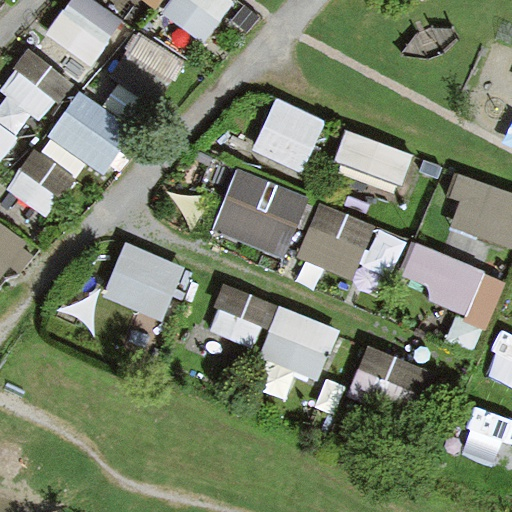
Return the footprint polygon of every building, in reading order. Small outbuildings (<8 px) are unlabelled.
[(75,0),(52,31),(96,65),(129,21),(100,0),(75,0)] [(227,0),(242,13),(253,0),(227,0)] [(142,30),(117,75),(167,101),(191,56),(142,30)] [(5,94),(55,119),(78,74),(28,49),(5,94)] [(53,132),(104,170),(137,126),(86,89),(53,132)] [(305,171),(328,123),(280,101),(258,148),(305,171)] [(340,163),(409,188),(422,152),(353,127),(340,163)] [(42,149),(15,186),(54,214),(81,178),(42,149)] [(220,227),(291,258),(317,197),(246,166),(220,227)] [(511,190),(470,173),(451,220),(511,244),(511,190)] [(360,278),(382,224),(326,201),(303,255),(360,278)] [(0,216),(0,283),(6,287),(35,235),(0,216)] [(400,272),(412,239),(386,229),(374,263),(400,272)] [(109,295),(170,319),(192,263),(131,239),(109,295)] [(491,347),(508,267),(414,246),(406,282),(466,295),(456,340),(491,347)] [(231,294),(222,335),(265,345),(261,362),(331,377),(344,319),(231,294)] [(511,330),(506,328),(489,377),(511,384),(511,330)] [(371,345),(355,394),(424,416),(440,367),(371,345)]
